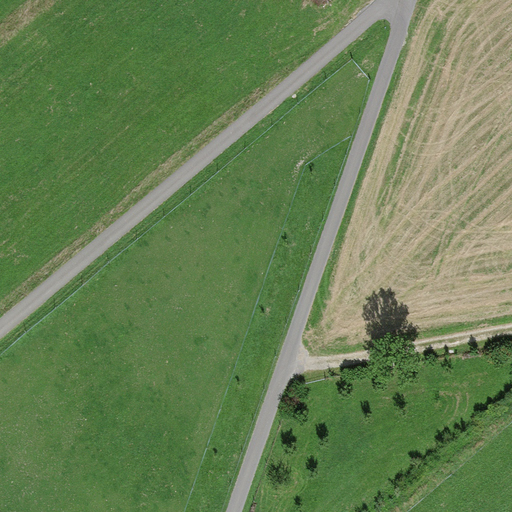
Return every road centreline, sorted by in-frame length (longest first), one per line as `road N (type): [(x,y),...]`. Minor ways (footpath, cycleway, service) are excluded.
road 1 (track): [(233,511),(411,0)]
road 2 (track): [(0,321),(380,0)]
road 3 (track): [(511,328),(284,367)]
